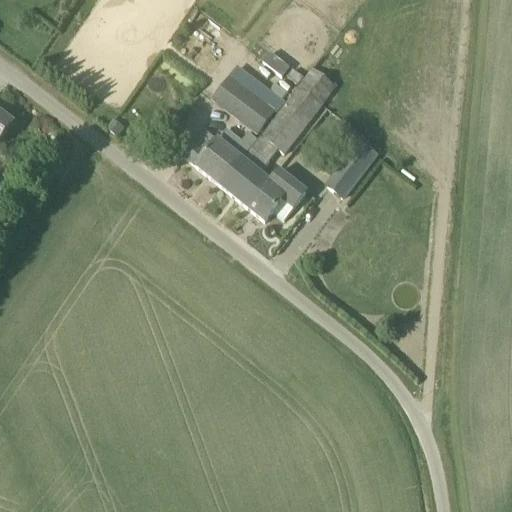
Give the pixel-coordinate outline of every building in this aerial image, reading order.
[(257,137),(281,105),(237,71),(213,103),(257,137)] [(292,71),(286,79),(296,88),(303,80),(292,71)] [(260,139),(260,140),(278,155),(284,159),(323,107),(327,101),(335,89),(312,72),(261,140),(260,139)] [(0,143),(14,127),(0,116),(0,143)] [(342,124),(334,134),(348,145),(356,135),(342,124)] [(250,154),(249,153),(224,134),(207,157),(194,148),(184,160),(220,189),(242,163),(242,164),(250,154)] [(260,177),(269,166),(250,152),(249,153),(250,154),(242,164),(242,163),(220,189),(247,212),(269,185),(260,177)] [(348,157),(323,187),(342,202),(366,171),(348,157)] [(307,195),(280,174),(271,186),(269,185),(247,212),(265,226),(273,216),(284,224),(307,195)]
